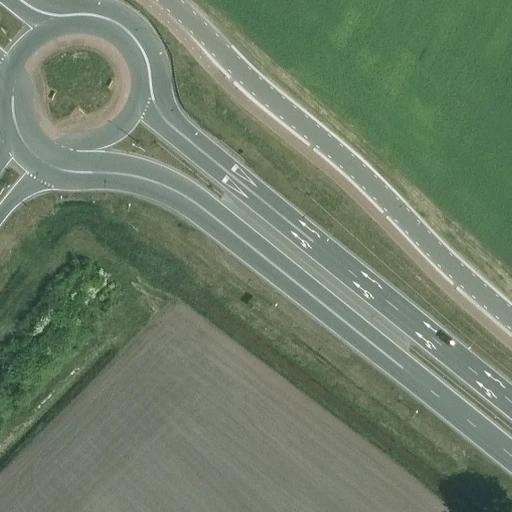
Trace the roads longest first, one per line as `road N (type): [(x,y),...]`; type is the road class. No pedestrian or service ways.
road 1 (trunk): [(49,164),(136,174),(172,190),(511,455)]
road 2 (trunk): [(511,401),(194,145),(166,119),(150,84)]
road 3 (unclassified): [(511,317),(166,0)]
road 4 (trunk): [(49,164),(122,127),(150,84)]
